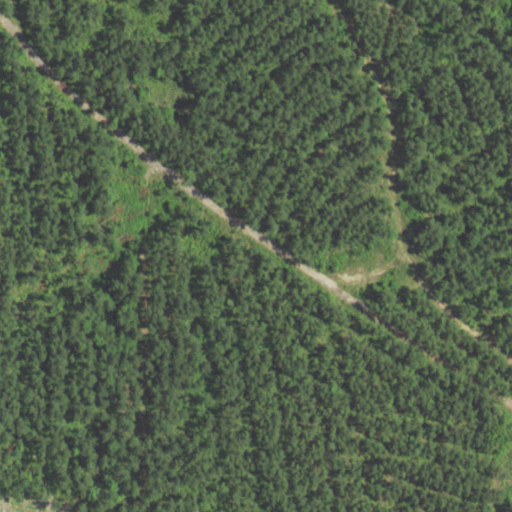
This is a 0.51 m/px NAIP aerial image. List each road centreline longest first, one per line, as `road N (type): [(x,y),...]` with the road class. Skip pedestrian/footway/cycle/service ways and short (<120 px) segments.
road 1 (residential): [(511,405),(131,142),(0,23)]
road 2 (residential): [(131,142),(140,511)]
